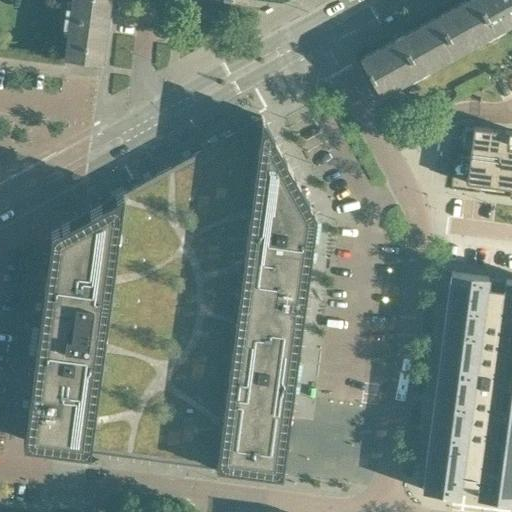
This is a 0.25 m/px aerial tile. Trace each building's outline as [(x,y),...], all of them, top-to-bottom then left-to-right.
[(107,16),(109,0),(73,0),(72,7),(67,6),(64,25),(70,26),(65,58),(101,63),(106,27),(110,28),(111,17),(107,16)] [(457,52),(511,21),(511,0),(465,0),(437,16),(457,52)] [(457,52),(437,16),(403,34),(402,32),(393,38),(394,39),(361,58),(364,65),(380,93),(457,52)] [(51,229),(23,440),(99,450),(218,466),(282,474),(316,215),(262,115),(132,185),(51,229)] [(473,126),(465,182),(511,188),(511,146),(507,146),(509,131),(473,126)] [(451,271),(422,489),(459,494),(461,483),(478,485),(476,496),(511,501),(511,279),(505,278),(504,290),(487,287),(488,276),(451,271)]
